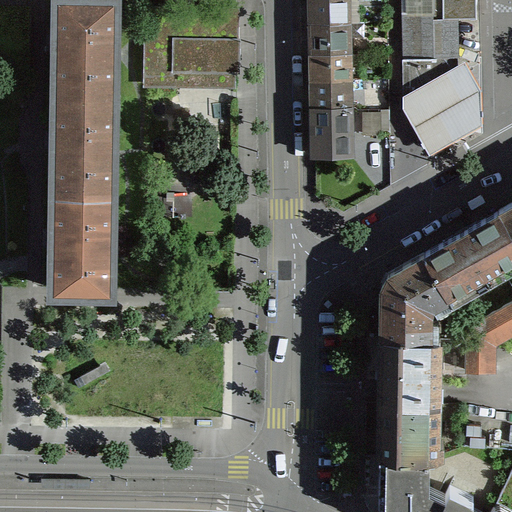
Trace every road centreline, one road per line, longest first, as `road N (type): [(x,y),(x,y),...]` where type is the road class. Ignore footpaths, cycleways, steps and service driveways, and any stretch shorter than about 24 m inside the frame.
road 1 (motorway): [(511,431),(0,442)]
road 2 (motorway): [(0,502),(511,493)]
road 3 (residential): [(293,511),(266,487),(209,469),(0,464)]
road 4 (residential): [(293,284),(277,0)]
road 5 (residential): [(293,284),(509,166)]
road 6 (residential): [(303,511),(291,417),(293,284)]
road 7 (residential): [(509,166),(507,0)]
